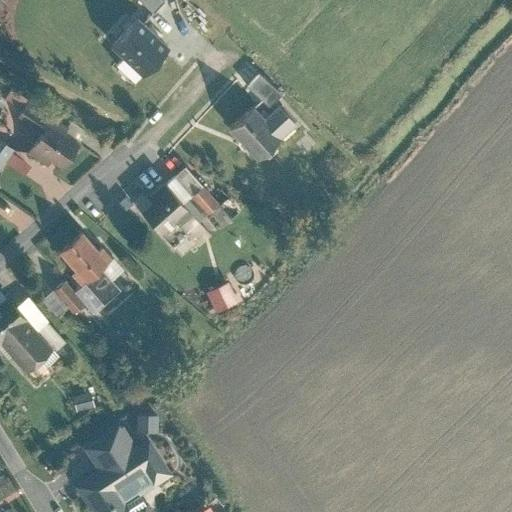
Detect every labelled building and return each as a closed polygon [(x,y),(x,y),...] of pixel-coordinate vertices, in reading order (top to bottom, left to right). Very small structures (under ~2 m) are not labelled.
[(161,0),(141,0),(153,10),(161,0)] [(169,44),(140,15),(110,44),(139,73),(169,44)] [(276,93),(260,73),(251,81),(267,101),(276,93)] [(264,118),(252,104),(228,124),(255,155),(295,121),(281,104),(264,118)] [(79,141),(50,120),(40,135),(16,118),(6,132),(60,169),(79,141)] [(0,165),(13,147),(0,138),(0,165)] [(228,206),(185,161),(162,183),(167,188),(190,211),(206,227),(228,206)] [(167,188),(141,212),(170,244),(185,231),(178,223),(190,211),(167,188)] [(107,256),(82,227),(56,250),(82,279),(107,256)] [(103,302),(129,279),(107,256),(82,279),(103,302)] [(82,301),(65,278),(44,294),(57,311),(69,302),(73,308),(82,301)] [(230,278),(210,286),(218,307),(238,299),(230,278)] [(31,321),(10,296),(0,303),(0,342),(23,370),(52,346),(31,321)] [(67,341),(42,311),(31,321),(52,346),(56,350),(67,341)] [(77,407),(96,403),(93,388),(74,391),(77,407)] [(159,425),(157,409),(140,411),(141,426),(159,425)] [(154,511),(143,492),(175,473),(150,429),(134,438),(124,421),(86,443),(102,471),(80,484),(96,511),(154,511)]
